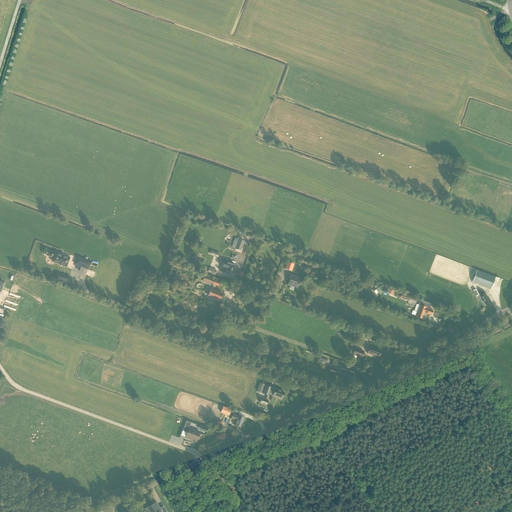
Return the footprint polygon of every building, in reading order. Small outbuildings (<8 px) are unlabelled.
[(234,248),(240,251),(244,241),(237,239),(234,248)] [(50,261),(55,263),(66,267),(69,259),(59,254),(55,252),(54,253),(47,250),(45,255),(52,257),(50,261)] [(73,264),(87,270),(90,261),(76,256),(73,264)] [(221,259),(219,263),(222,264),(221,266),(227,268),(226,270),(231,272),(232,269),(233,269),(234,265),(225,262),(226,260),(221,259)] [(284,268),(291,271),(293,264),(287,262),(284,268)] [(95,272),(89,269),(87,275),(93,277),(95,272)] [(472,282),(474,283),(477,284),(479,285),(490,290),(495,278),(476,271),(472,282)] [(57,272),(55,279),(67,283),(69,276),(57,272)] [(290,278),(288,284),(297,288),(299,282),(300,283),(302,279),(290,274),(289,278),(290,278)] [(222,293),(210,288),(207,296),(219,300),(222,293)] [(490,303),(491,302),(488,297),(487,297),(485,292),(479,295),(483,303),(484,302),(485,306),(490,303)] [(419,305),(415,316),(421,318),(424,312),(431,315),(432,310),(425,308),(425,307),(419,305)] [(377,348),(370,346),(369,346),(366,354),(375,357),(375,356),(378,357),(380,351),(377,350),(377,348)] [(351,354),(361,357),(363,351),(354,348),(351,354)] [(318,361),(325,363),(327,357),(320,355),(318,361)] [(350,368),(350,367),(342,365),(340,372),(347,374),(351,375),(353,369),(350,368)] [(284,392),(275,388),(275,389),(270,387),(271,387),(266,385),(263,393),(267,395),(268,393),(272,394),(272,395),(281,399),(284,392)] [(231,409),(222,406),(220,413),(228,416),(231,409)] [(240,427),(244,417),(237,414),(237,416),(232,414),(230,418),(234,420),(234,419),(235,420),(233,425),(240,427)] [(186,421),(185,424),(182,430),(187,432),(184,438),(192,441),(192,440),(196,442),(199,432),(188,428),(190,423),(186,421)] [(166,511),(163,505),(159,508),(156,502),(144,508),(145,511),(166,511)]
